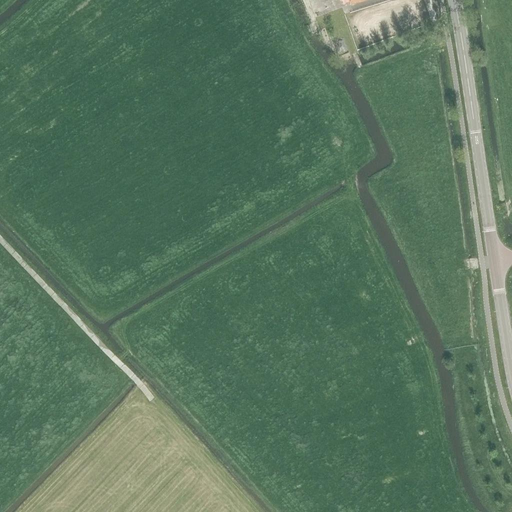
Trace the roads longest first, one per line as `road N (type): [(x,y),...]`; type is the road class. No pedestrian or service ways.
road 1 (secondary): [(494,260),(453,0)]
road 2 (track): [(152,400),(0,240)]
